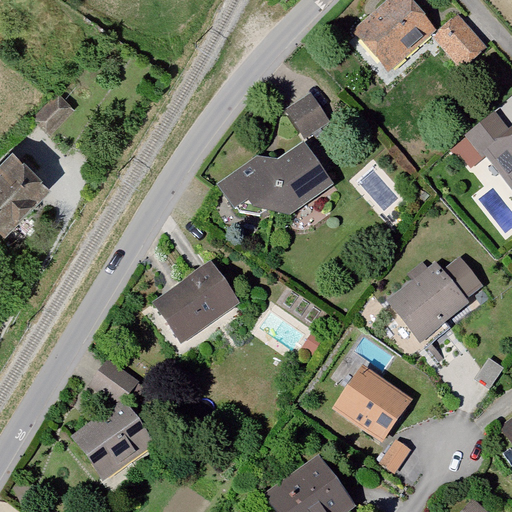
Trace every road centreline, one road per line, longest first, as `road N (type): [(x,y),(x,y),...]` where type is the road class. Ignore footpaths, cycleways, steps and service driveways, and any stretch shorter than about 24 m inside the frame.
road 1 (residential): [(0,459),(238,84),(322,0)]
road 2 (unknown): [(0,348),(71,210),(60,188),(47,188),(7,227)]
